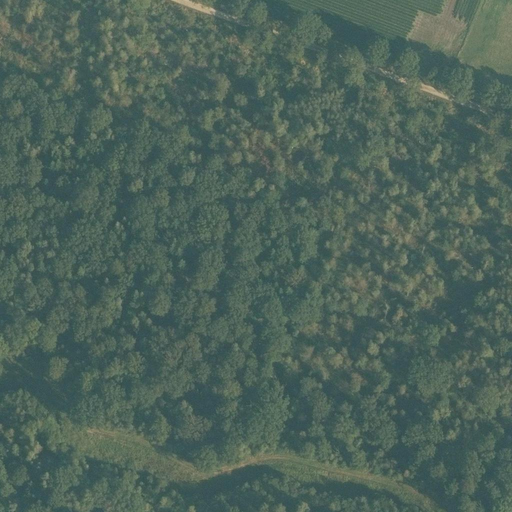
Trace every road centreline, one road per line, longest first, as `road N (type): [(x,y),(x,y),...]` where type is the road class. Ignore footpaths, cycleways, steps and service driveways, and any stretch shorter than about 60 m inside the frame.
road 1 (track): [(0,367),(18,370),(86,423),(195,472),(223,476),(290,462),(451,511)]
road 2 (track): [(188,0),(511,117)]
